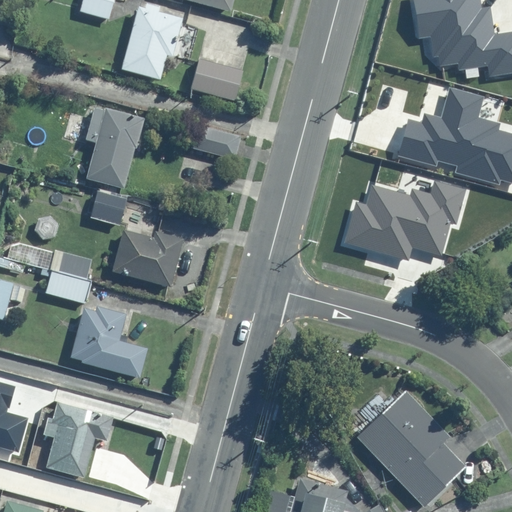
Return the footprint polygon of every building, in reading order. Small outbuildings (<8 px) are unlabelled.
[(81,0),(78,12),(109,21),(114,0),(81,0)] [(188,0),(234,11),(236,0),(188,0)] [(490,76),(511,73),(511,31),(495,34),(491,6),(482,8),(480,0),(414,0),(420,37),(431,35),(434,56),(440,55),(441,65),(459,62),(460,69),(488,65),(490,76)] [(137,7),(121,69),(159,79),(165,55),(170,56),(181,18),(137,7)] [(241,73),(200,61),(191,92),(232,104),(241,73)] [(145,124),(94,108),(83,141),(98,146),(87,180),(124,192),(145,124)] [(239,138),(198,127),(192,149),(233,160),(239,138)] [(126,202),(95,193),(89,216),(120,225),(126,202)] [(186,244),(122,228),(111,272),(175,288),(186,244)] [(59,272),(88,279),(92,260),(62,254),(59,272)] [(88,279),(59,272),(50,270),(45,293),(83,301),(88,279)] [(0,279),(0,324),(4,326),(7,316),(12,318),(16,301),(24,303),(28,287),(0,279)] [(94,317),(82,314),(73,354),(83,356),(82,364),(140,377),(145,354),(122,348),(129,316),(96,308),(94,317)] [(45,383),(3,373),(0,387),(0,402),(38,412),(45,383)] [(405,390),(357,438),(426,506),(454,478),(467,490),(487,470),(473,456),(492,438),(470,415),(450,435),(405,390)] [(116,418),(56,400),(51,416),(45,414),(39,433),(53,437),(44,467),(82,478),(94,437),(109,442),(116,418)] [(295,496),(299,497),(295,511),(359,511),(360,509),(344,485),(300,476),(295,496)] [(37,511),(6,503),(3,511),(37,511)]
